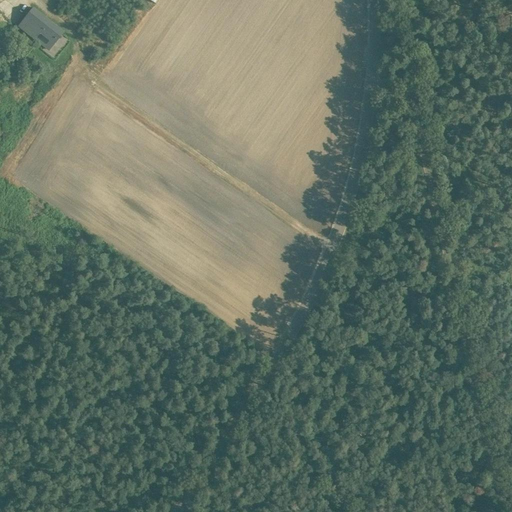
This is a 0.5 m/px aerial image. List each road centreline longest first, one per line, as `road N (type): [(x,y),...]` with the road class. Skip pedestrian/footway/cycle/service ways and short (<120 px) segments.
road 1 (unclassified): [(171,511),(303,312),(355,201),(372,56)]
road 2 (unclassified): [(372,56),(432,150),(494,511)]
